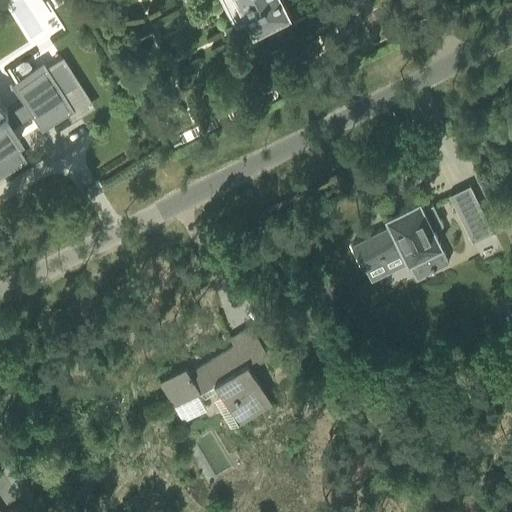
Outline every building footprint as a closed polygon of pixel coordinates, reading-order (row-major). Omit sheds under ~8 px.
[(254,29),(257,28),(256,27),(284,13),(284,14),(287,13),(280,0),(221,0),(235,26),(249,19),(254,29)] [(0,166),(3,171),(22,159),(13,144),(12,143),(5,132),(32,115),(35,113),(42,125),(69,108),(62,97),(44,68),(18,84),(17,85),(19,88),(19,89),(26,99),(23,101),(6,112),(3,114),(2,112),(2,111),(0,109),(0,166)] [(169,140),(172,147),(181,142),(177,136),(169,140)] [(390,224),(353,242),(354,246),(363,264),(380,256),(380,257),(383,255),(383,254),(401,245),(408,260),(417,277),(431,269),(431,270),(434,268),(449,261),(433,228),(443,223),(433,203),(422,208),(419,200),(386,216),(390,224)] [(482,209),(461,220),(472,241),(493,231),(482,209)] [(185,364),(160,379),(170,396),(175,404),(197,391),(202,400),(219,390),(238,422),(271,402),(248,362),(267,351),(252,325),(230,338),(234,345),(190,371),(185,364)]
